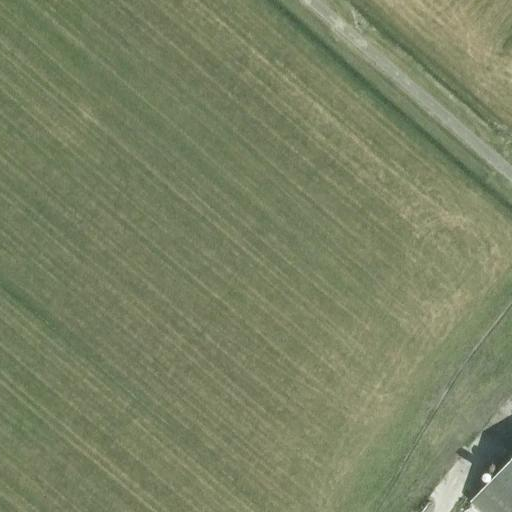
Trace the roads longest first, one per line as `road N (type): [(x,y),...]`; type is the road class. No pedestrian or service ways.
road 1 (unclassified): [(511,176),(307,0)]
road 2 (unknown): [(511,404),(430,511)]
